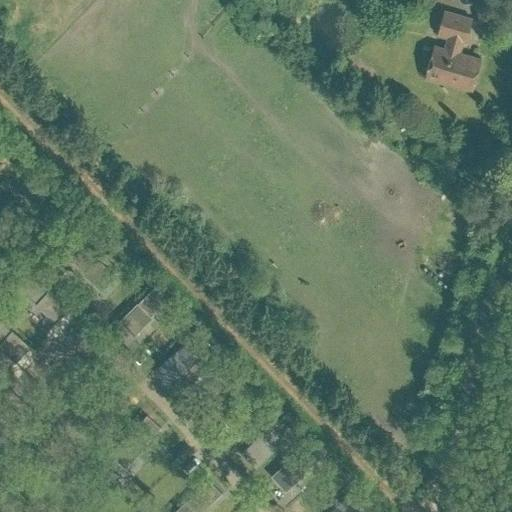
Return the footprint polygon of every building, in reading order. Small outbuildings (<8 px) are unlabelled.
[(464,40),(471,17),(444,9),(437,32),(447,35),(444,46),(434,44),(425,76),(471,89),(480,57),(459,51),(462,39),(464,40)] [(467,35),(483,38),(488,13),(473,10),(467,35)] [(0,137),(0,149),(2,151),(9,149),(11,142),(6,136),(0,137)] [(97,257),(72,233),(59,247),(84,271),(83,272),(102,290),(117,274),(98,256),(97,257)] [(54,263),(45,273),(55,282),(64,272),(54,263)] [(48,287),(23,264),(10,278),(36,301),(34,303),(54,320),(68,303),(49,286),(48,287)] [(173,292),(160,280),(120,320),(133,333),(173,292)] [(10,328),(0,318),(0,346),(15,360),(30,344),(11,327),(10,328)] [(274,448),(299,424),(287,411),(261,434),(260,433),(241,451),(256,466),(275,449),(274,448)] [(160,426),(146,414),(111,453),(124,465),(160,426)] [(284,488),(326,450),(314,437),(272,475),(284,488)] [(199,511),(221,492),(209,479),(173,511),(199,511)] [(354,511),(367,501),(354,487),(331,509),(330,508),(325,511),(354,511)]
